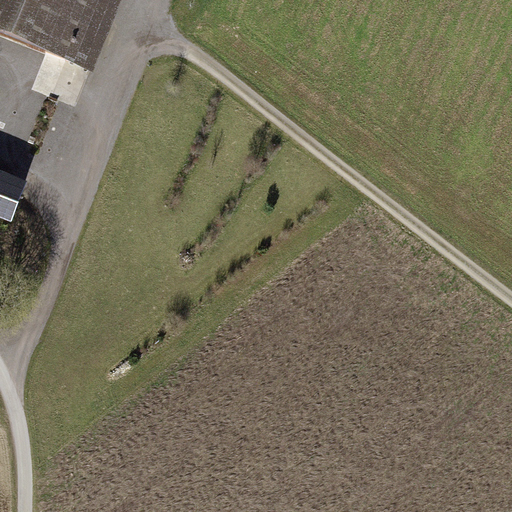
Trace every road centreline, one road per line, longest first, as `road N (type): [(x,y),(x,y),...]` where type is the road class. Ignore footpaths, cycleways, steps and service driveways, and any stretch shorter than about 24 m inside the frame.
road 1 (track): [(25,511),(15,390),(156,0)]
road 2 (track): [(149,19),(511,296)]
